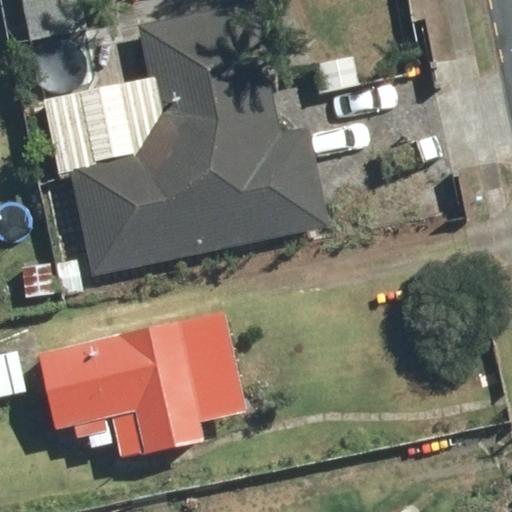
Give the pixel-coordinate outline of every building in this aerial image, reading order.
[(24,0),(31,45),(87,37),(81,0),(24,0)] [(74,170),(98,273),(440,192),(413,79),(318,101),(294,0),(272,0),(144,30),(155,76),(47,102),(64,172),(74,170)] [(307,356),(321,415),(374,404),(368,375),(399,368),(389,322),(358,328),(350,290),(319,296),(321,306),(272,315),(282,361),(307,356)] [(225,314),(39,360),(58,434),(111,420),(122,466),(204,445),(200,429),(251,416),(225,314)] [(0,402),(2,402),(5,418),(33,413),(22,352),(0,355),(0,402)]
